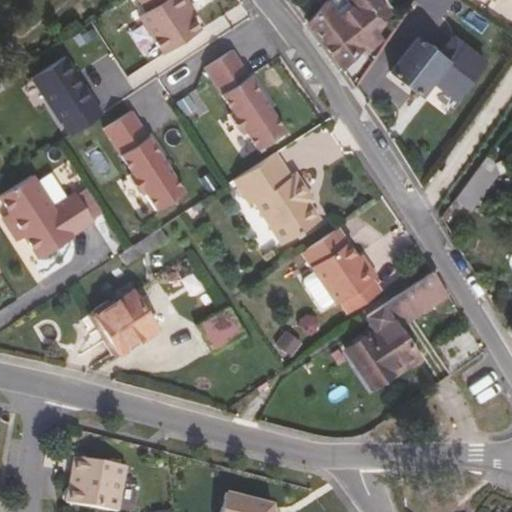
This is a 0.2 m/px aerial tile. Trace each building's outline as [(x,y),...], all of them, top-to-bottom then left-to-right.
[(139,15),(165,54),(201,30),(186,7),(190,4),(187,0),(140,0),(147,10),(139,15)] [(308,23),(342,69),(361,51),(365,55),(382,39),(373,27),(390,14),(379,0),(325,0),(328,3),(308,23)] [(417,0),(434,12),(441,0),(417,0)] [(459,25),(471,8),(460,0),(458,0),(447,14),(459,25)] [(420,94),(445,59),(416,38),(391,72),(420,94)] [(282,135),(229,53),(201,71),(230,115),(226,117),(238,138),(242,135),(254,153),(282,135)] [(62,122),(71,135),(102,115),(82,83),(81,85),(75,76),(77,75),(65,57),(32,78),(61,123),(62,122)] [(156,211),(184,193),(132,111),(103,129),(127,165),(122,167),(135,187),(139,184),(156,211)] [(290,177),(274,153),(231,181),(248,205),(252,203),(281,245),(315,224),(319,221),(308,205),(303,199),(308,196),(295,174),(290,177)] [(488,154),(456,198),(471,210),(499,173),(488,154)] [(16,221),(9,226),(19,241),(26,236),(41,259),(73,238),(72,235),(95,220),(76,192),(54,207),(32,176),(0,196),(11,213),(16,221)] [(312,202),(308,196),(303,199),(308,205),(312,202)] [(4,218),(9,226),(16,221),(11,213),(4,218)] [(315,224),(281,245),(288,256),(322,235),(315,224)] [(127,249),(119,254),(126,264),(167,238),(160,228),(127,249)] [(374,278),(364,263),(359,266),(355,261),(345,245),(309,269),(312,273),(330,300),(333,304),(336,302),(344,313),(377,291),(370,280),(374,278)] [(359,266),(364,263),(360,257),(355,261),(359,266)] [(446,295),(431,271),(364,316),(374,331),(346,350),(372,387),(419,356),(400,327),(446,295)] [(330,300),(312,273),(299,281),(318,308),(330,300)] [(114,356),(156,329),(132,292),(112,305),(109,301),(86,315),(114,356)] [(214,353),(245,335),(226,307),(196,326),(214,353)] [(267,380),(256,388),(259,392),(270,385),(267,380)] [(114,509),(122,465),(72,456),(69,470),(75,472),(71,488),(66,487),(64,499),(114,509)] [(280,511),(279,497),(224,484),(216,511),(280,511)]
